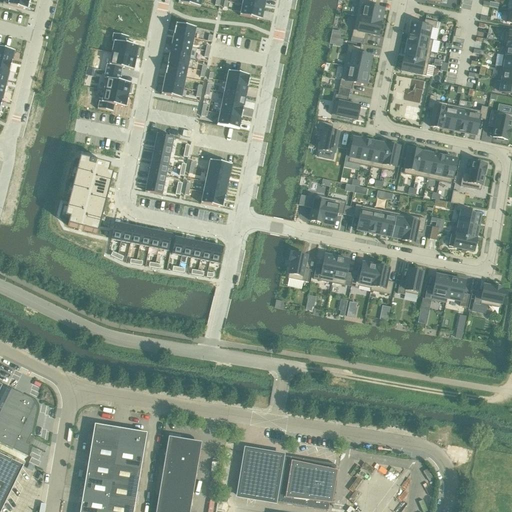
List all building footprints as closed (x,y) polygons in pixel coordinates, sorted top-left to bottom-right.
[(29,0),(4,0),(3,4),(27,11),(30,0),(29,0)] [(242,0),(242,5),(264,10),(265,0),(242,0)] [(368,0),(359,0),(355,18),(380,23),(383,10),(371,7),(372,1),(368,0)] [(242,5),(239,16),(262,21),(264,10),(242,5)] [(355,18),(351,38),(364,41),(365,34),(377,37),(380,23),(355,18)] [(411,24),(408,36),(428,40),(430,28),(435,29),(437,23),(424,20),(423,26),(411,24)] [(175,24),(173,34),(194,39),(196,28),(175,24)] [(332,31),(330,38),(337,39),(339,39),(340,33),(332,31)] [(502,44),(507,45),(511,45),(511,32),(504,31),(502,44)] [(111,41),(111,42),(114,42),(111,54),(136,59),(136,57),(138,57),(140,49),(138,49),(138,47),(139,47),(127,44),(128,38),(128,37),(113,34),(113,35),(111,41)] [(173,34),(171,44),(191,49),(194,39),(173,34)] [(408,36),(406,48),(430,53),(433,41),(428,40),(408,36)] [(171,44),(169,54),(189,59),(191,49),(171,44)] [(348,45),(343,67),(368,72),(371,57),(359,55),(360,48),(348,45)] [(0,58),(12,62),(12,61),(14,52),(15,52),(0,47),(0,58)] [(403,59),(428,64),(430,53),(406,48),(403,59)] [(106,66),(105,72),(120,75),(121,69),(134,71),(134,70),(136,59),(111,54),(109,65),(106,65),(106,66)] [(169,54),(167,64),(187,69),(189,59),(169,54)] [(501,67),(501,68),(511,70),(511,57),(505,57),(505,56),(503,56),(501,67)] [(0,58),(0,69),(10,72),(12,62),(0,58)] [(425,77),(428,64),(403,59),(400,71),(425,77)] [(167,64),(165,74),(185,79),(187,69),(167,64)] [(343,67),(339,88),(352,90),(353,84),(365,86),(366,82),(368,83),(369,76),(367,75),(368,72),(343,67)] [(498,67),(496,80),(501,80),(511,82),(511,70),(501,68),(501,67),(498,67)] [(0,79),(7,82),(9,72),(10,72),(0,69),(0,79)] [(228,71),(225,83),(248,87),(250,76),(228,71)] [(104,78),(103,79),(106,80),(104,91),(128,96),(129,94),(131,95),(132,87),(130,86),(131,85),(131,84),(119,81),(120,75),(105,72),(104,78)] [(165,74),(163,84),(183,88),(185,79),(165,74)] [(511,82),(501,80),(499,92),(511,94),(511,82)] [(225,83),(223,93),(245,98),(248,87),(225,83)] [(163,84),(161,95),(181,99),(183,88),(163,84)] [(97,109),(97,110),(113,113),(114,106),(126,108),(129,96),(128,96),(104,91),(101,102),(99,102),(98,103),(99,103),(97,109)] [(223,93),(221,104),(243,108),(245,98),(223,93)] [(335,95),(331,116),(356,121),(359,107),(347,104),(348,98),(335,95)] [(433,110),(430,127),(441,130),(446,107),(435,105),(436,98),(430,96),(427,108),(433,110)] [(221,104),(219,114),(241,119),(243,108),(221,104)] [(446,107),(441,130),(442,130),(442,129),(453,131),(458,107),(446,104),(446,107)] [(458,107),(453,131),(464,134),(469,109),(458,107)] [(469,109),(464,134),(475,136),(479,119),(485,120),(487,108),(481,107),(480,111),(469,109)] [(511,115),(491,111),(488,124),(495,125),(492,138),(496,138),(496,140),(503,141),(503,140),(507,141),(511,117),(511,115)] [(219,114),(217,125),(239,130),(241,119),(219,114)] [(323,131),(319,150),(334,154),(338,133),(331,132),(333,125),(320,123),(318,130),(323,131)] [(156,135),(154,145),(171,148),(173,139),(156,135)] [(348,163),(359,165),(364,141),(353,138),(348,163)] [(364,141),(359,165),(371,168),(376,143),(364,141)] [(376,143),(371,168),(382,170),(387,145),(386,145),(376,143)] [(154,145),(152,154),(169,158),(171,148),(154,145)] [(387,145),(382,170),(394,172),(399,147),(386,145),(387,145)] [(408,149),(403,174),(415,177),(420,152),(421,152),(408,149)] [(420,152),(415,177),(427,179),(432,155),(421,152),(420,152)] [(152,154),(151,164),(167,167),(169,158),(152,154)] [(432,155),(427,179),(439,182),(444,157),(432,155)] [(444,157),(439,182),(451,184),(456,160),(444,157)] [(65,217),(64,218),(69,219),(67,226),(97,234),(101,221),(102,215),(105,202),(107,195),(110,183),(112,175),(108,174),(109,166),(79,159),(76,172),(74,178),(71,191),(69,197),(66,210),(65,217)] [(209,161),(207,172),(229,176),(231,165),(209,161)] [(462,174),(460,186),(480,191),(485,166),(472,163),(469,175),(462,174)] [(151,164),(149,173),(165,177),(167,167),(151,164)] [(207,172),(205,182),(227,187),(229,176),(207,172)] [(149,173),(147,183),(164,186),(165,177),(149,173)] [(205,182),(203,193),(225,197),(227,187),(205,182)] [(147,183),(145,192),(161,196),(164,186),(147,183)] [(453,191),(450,203),(457,205),(460,193),(453,191)] [(203,193),(200,204),(222,209),(225,197),(203,193)] [(312,209),(309,221),(321,224),(327,199),(308,195),(305,207),(312,209)] [(327,199),(321,224),(334,226),(336,214),(343,215),(345,202),(327,199)] [(356,231),(368,233),(373,209),(355,205),(353,217),(359,219),(356,231)] [(458,212),(456,223),(478,228),(480,216),(468,213),(469,207),(457,205),(456,211),(458,212)] [(373,209),(368,233),(379,235),(384,211),(373,209)] [(384,211),(379,235),(390,238),(395,213),(384,211)] [(395,213),(390,238),(402,240),(407,216),(395,213)] [(402,240),(401,241),(414,243),(417,231),(423,232),(425,219),(407,216),(402,240)] [(114,223),(110,240),(120,242),(124,225),(114,223)] [(456,223),(453,235),(475,239),(478,228),(456,223)] [(124,225),(120,242),(130,244),(133,227),(124,225)] [(133,227),(130,244),(139,246),(143,229),(133,227)] [(432,227),(429,240),(436,241),(438,229),(432,227)] [(143,229),(139,246),(149,248),(152,231),(143,229)] [(152,231),(149,248),(158,250),(162,233),(152,231)] [(162,233),(158,250),(168,252),(171,235),(162,233)] [(451,234),(448,247),(473,252),(476,239),(475,239),(453,235),(451,234)] [(175,238),(171,255),(181,257),(184,240),(175,238)] [(184,240),(181,257),(190,259),(194,242),(184,240)] [(194,242),(190,259),(200,261),(203,244),(194,242)] [(203,244),(200,261),(209,263),(213,246),(203,244)] [(213,246),(209,263),(219,265),(223,248),(213,246)] [(293,254),(287,279),(308,283),(310,271),(304,269),(306,257),(293,254)] [(315,267),(313,279),(332,283),(337,258),(334,258),(335,256),(328,255),(327,256),(324,256),(322,268),(315,267)] [(337,258),(332,283),(350,287),(353,274),(346,273),(349,261),(337,258)] [(353,274),(350,287),(358,289),(358,286),(370,289),(371,289),(375,266),(362,264),(360,276),(353,274)] [(370,289),(370,291),(390,295),(393,283),(386,281),(389,269),(375,266),(371,289),(370,289)] [(399,281),(397,294),(404,295),(404,293),(418,296),(422,273),(408,270),(406,282),(399,281)] [(427,287),(424,299),(446,304),(447,299),(446,299),(450,279),(447,278),(447,276),(440,275),(440,277),(436,276),(433,288),(427,287)] [(446,299),(447,299),(460,302),(459,307),(466,308),(469,295),(462,294),(465,282),(450,279),(446,299)] [(476,291),(473,304),(480,306),(480,304),(500,308),(504,290),(484,286),(482,293),(476,291)] [(420,311),(417,323),(426,325),(428,313),(420,311)] [(458,322),(457,330),(464,331),(465,324),(458,322)] [(0,444),(27,457),(37,410),(37,409),(37,407),(37,406),(36,405),(36,403),(35,403),(34,402),(33,401),(32,400),(11,390),(0,412),(0,444)] [(117,447),(120,429),(94,425),(91,443),(117,447)] [(143,452),(147,433),(120,429),(117,447),(143,452)] [(197,461),(197,447),(198,442),(168,437),(155,511),(186,511),(187,511),(189,511),(189,499),(189,495),(192,495),(192,482),(192,478),(194,478),(194,464),(195,460),(197,461)] [(114,465),(117,447),(91,443),(88,461),(114,465)] [(140,469),(143,452),(117,447),(114,465),(140,469)] [(328,511),(335,465),(246,450),(238,496),(328,511)] [(0,511),(23,467),(0,455),(0,511)] [(111,483),(114,465),(88,461),(85,478),(111,483)] [(137,487),(140,469),(114,465),(111,483),(137,487)] [(108,501),(111,483),(85,478),(82,496),(108,501)] [(135,505),(137,487),(111,483),(108,501),(135,505)] [(106,511),(108,501),(82,496),(79,511),(106,511)] [(133,511),(135,505),(108,501),(106,511),(133,511)]
